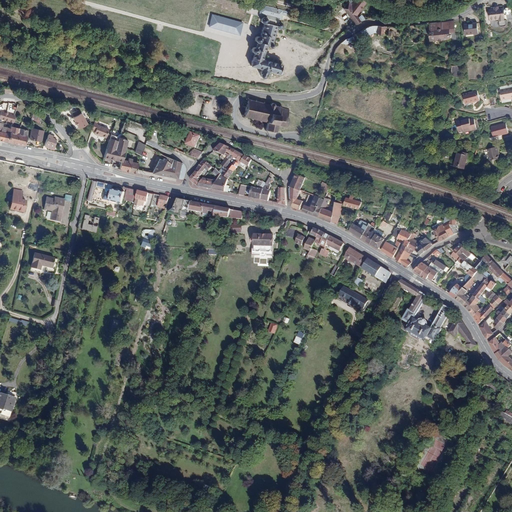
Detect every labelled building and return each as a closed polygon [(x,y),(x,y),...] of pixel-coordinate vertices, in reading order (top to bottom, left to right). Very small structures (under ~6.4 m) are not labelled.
[(360,20),(358,17),(356,15),(367,0),(349,0),(342,7),(355,23),(360,20)] [(287,11),(261,4),(258,13),(265,15),(279,18),(280,18),(282,14),(286,15),(287,11)] [(508,19),(505,19),(503,8),(498,8),(498,6),(493,6),(494,9),(491,9),(492,19),(498,18),(499,25),(500,25),(501,26),(502,26),(503,26),(506,25),(506,22),(508,19)] [(511,15),(509,7),(503,8),(505,19),(508,19),(511,18),(511,15)] [(243,23),(212,14),(208,27),(240,36),(243,23)] [(279,18),(265,15),(265,17),(266,17),(267,18),(267,19),(267,20),(267,21),(267,22),(275,24),(275,23),(275,22),(276,22),(277,21),(278,21),(279,18)] [(265,17),(264,16),(263,16),(262,17),(261,18),(260,19),(260,20),(260,21),(261,22),(262,23),(263,23),(259,35),(258,35),(257,35),(256,35),(255,36),(255,37),(254,37),(254,38),(254,39),(254,40),(255,41),(256,42),(255,46),(254,46),(253,46),(252,47),(251,47),(251,48),(251,49),(251,50),(251,51),(251,52),(252,52),(253,53),(249,66),(260,68),(258,73),(259,74),(259,75),(259,76),(260,77),(261,78),(262,78),(263,78),(263,77),(264,77),(265,76),(266,76),(267,71),(279,74),(281,64),(262,58),(266,45),(268,46),(269,47),(270,47),(271,47),(272,47),(272,46),(273,45),(273,44),(272,44),(272,43),(276,28),(277,28),(278,28),(279,28),(280,28),(280,27),(281,26),(282,25),(282,24),(281,23),(281,22),(280,22),(280,21),(279,21),(278,21),(277,21),(276,22),(275,22),(275,23),(275,24),(267,22),(267,21),(267,20),(267,19),(267,18),(266,17),(265,17)] [(453,21),(430,23),(432,40),(438,39),(450,38),(449,32),(454,31),(453,21)] [(464,24),(465,34),(478,32),(477,23),(464,24)] [(383,29),(385,29),(385,26),(376,25),(371,25),(367,26),(360,31),(364,36),(367,35),(373,32),(382,34),(383,29)] [(345,44),(350,42),(349,41),(354,39),(352,36),(348,38),(345,39),(340,43),(345,44)] [(459,65),(451,65),(451,69),(451,74),(459,77),(459,65)] [(511,87),(499,90),(501,100),(511,97),(511,87)] [(480,99),(478,90),(463,93),(465,102),(474,100),(474,101),(480,99)] [(247,98),(243,116),(266,121),(265,128),(275,131),(277,124),(282,125),(283,125),(284,125),(285,124),(286,124),(286,123),(287,122),(288,121),(288,120),(288,119),(288,118),(287,117),(287,116),(286,115),(287,110),(288,108),(273,105),(274,102),(269,101),(269,103),(247,98)] [(86,123),(78,108),(71,112),(73,116),(71,117),(78,127),(86,123)] [(13,123),(15,115),(6,112),(4,120),(13,123)] [(470,120),(469,118),(461,121),(461,120),(456,121),(458,132),(472,128),(472,130),(477,128),(474,119),(470,120)] [(97,124),(97,123),(94,121),(90,129),(94,131),(93,133),(98,135),(98,134),(105,137),(108,129),(97,124)] [(506,122),(491,126),(493,136),(508,132),(506,122)] [(16,143),(19,128),(11,126),(11,128),(7,141),(16,143)] [(28,130),(19,128),(16,143),(24,145),(25,145),(28,130)] [(40,141),(43,130),(32,128),(29,138),(40,141)] [(186,143),(195,147),(200,135),(191,132),(186,143)] [(44,146),(52,148),(55,139),(51,137),(52,135),(48,134),(44,146)] [(126,147),(128,140),(111,134),(106,147),(103,157),(121,161),(122,161),(122,159),(126,147)] [(136,141),(131,152),(138,155),(143,144),(136,141)] [(227,152),(233,155),(236,151),(228,146),(221,143),(214,150),(225,155),(227,156),(228,157),(229,155),(226,153),(227,152)] [(491,160),(499,157),(496,146),(487,148),(491,160)] [(198,159),(203,153),(195,148),(193,152),(192,151),(189,155),(198,159)] [(245,156),(236,151),(233,155),(233,156),(237,159),(232,164),(237,167),(239,164),(241,162),(241,161),(245,156)] [(468,153),(463,152),(462,154),(458,153),(455,165),(465,167),(468,153)] [(172,159),(161,154),(159,158),(162,159),(163,158),(170,163),(172,159)] [(230,162),(227,156),(221,164),(226,168),(222,173),(228,178),(233,172),(227,166),(230,162)] [(241,162),(245,164),(249,166),(252,160),(245,156),(241,161),(241,162)] [(136,173),(136,169),(138,162),(131,161),(132,159),(128,158),(128,160),(122,159),(122,161),(121,161),(119,166),(118,169),(136,173)] [(163,158),(162,159),(159,158),(151,172),(181,179),(183,176),(185,170),(185,168),(184,167),(184,166),(183,165),(183,164),(182,163),(181,162),(179,162),(172,159),(170,163),(163,158)] [(201,162),(195,170),(196,171),(201,174),(206,169),(209,171),(212,167),(208,162),(204,159),(201,162)] [(227,166),(233,172),(237,167),(232,164),(230,162),(227,166)] [(216,168),(212,172),(218,177),(220,175),(221,173),(216,168)] [(199,186),(202,180),(199,178),(201,174),(196,171),(190,178),(191,181),(198,186),(199,186)] [(291,186),(301,189),(305,177),(296,173),(291,186)] [(213,189),(229,192),(230,186),(226,185),(228,179),(220,175),(218,177),(216,180),(213,189)] [(199,186),(213,189),(216,180),(204,178),(202,180),(199,186)] [(322,183),(321,185),(320,189),(327,192),(330,185),(323,181),(322,183)] [(88,202),(108,206),(109,202),(112,189),(113,185),(97,182),(94,195),(89,194),(88,202)] [(290,188),(290,196),(297,198),(301,189),(291,186),(290,188)] [(250,197),(261,199),(263,189),(252,187),(250,197)] [(286,205),(285,188),(280,187),(278,203),(286,205)] [(127,196),(136,198),(138,190),(129,188),(127,196)] [(22,191),(13,189),(9,209),(23,212),(26,200),(21,199),(22,191)] [(122,204),(124,192),(112,189),(109,202),(122,204)] [(271,190),(269,190),(263,189),(261,199),(268,200),(271,190)] [(149,193),(138,190),(136,198),(134,206),(135,206),(140,207),(141,201),(144,202),(145,201),(147,201),(149,193)] [(332,221),(337,224),(342,208),(341,207),(342,204),(359,208),(362,202),(355,199),(353,199),(354,195),(350,194),(349,198),(346,197),(344,202),(338,200),(337,202),(335,202),(333,211),(332,221)] [(158,206),(166,208),(169,197),(160,195),(158,206)] [(311,207),(305,204),(303,210),(318,216),(324,199),(316,195),(311,207)] [(49,219),(57,221),(58,217),(61,217),(65,199),(54,197),(54,198),(46,196),(43,209),(51,211),(49,219)] [(300,209),(303,201),(297,198),(290,196),(291,206),(300,209)] [(325,197),(324,199),(318,216),(332,221),(333,211),(326,209),(329,199),(325,197)] [(178,199),(174,209),(170,212),(188,216),(189,215),(190,210),(191,201),(178,199)] [(191,201),(190,210),(204,213),(204,210),(215,212),(216,206),(191,201)] [(232,213),(232,218),(242,219),(243,212),(231,209),(216,206),(215,212),(214,216),(229,218),(230,213),(232,213)] [(80,214),(77,229),(95,233),(98,218),(80,214)] [(449,235),(459,231),(456,224),(456,217),(449,216),(449,220),(445,222),(444,221),(443,221),(443,223),(449,235)] [(362,237),(369,223),(365,221),(361,227),(353,223),(350,230),(362,237)] [(366,240),(371,233),(368,232),(372,225),(371,225),(369,223),(362,237),(366,240)] [(439,241),(449,235),(443,223),(438,226),(437,224),(435,225),(436,227),(432,228),(439,241)] [(396,227),(392,235),(397,237),(401,230),(396,227)] [(317,238),(321,230),(314,228),(311,234),(317,238)] [(376,233),(383,238),(386,233),(379,228),(376,233)] [(408,240),(412,233),(402,229),(401,230),(397,237),(403,240),(403,238),(405,239),(404,243),(408,246),(411,241),(408,240)] [(316,240),(315,242),(325,247),(327,244),(331,236),(321,230),(317,238),(316,240)] [(372,230),(371,233),(366,240),(370,242),(376,233),(376,232),(372,230)] [(141,239),(143,239),(150,241),(153,241),(155,233),(144,231),(143,232),(141,239)] [(415,250),(416,249),(421,244),(413,240),(416,233),(413,232),(412,233),(408,240),(411,241),(408,246),(411,247),(414,249),(415,250)] [(376,233),(370,242),(379,248),(384,238),(383,238),(376,233)] [(273,235),(254,235),(254,238),(254,254),(273,255),(273,235)] [(344,244),(331,236),(327,244),(340,251),(344,244)] [(315,242),(316,240),(309,237),(304,248),(310,251),(311,251),(312,248),(314,244),(315,242)] [(424,242),(421,245),(426,250),(433,244),(427,237),(424,239),(423,238),(421,240),(423,242),(424,242)] [(254,254),(254,238),(250,238),(250,258),(273,259),(273,255),(254,254)] [(401,243),(397,241),(395,246),(386,241),(382,250),(393,257),(401,243)] [(409,252),(410,250),(411,247),(408,246),(404,243),(403,243),(401,248),(409,252)] [(468,257),(471,253),(465,247),(460,243),(457,247),(468,257)] [(420,254),(426,250),(421,245),(421,244),(416,249),(420,254)] [(368,258),(350,247),(345,257),(363,268),(368,258)] [(451,248),(460,256),(465,260),(468,257),(457,247),(455,248),(453,247),(451,248)] [(310,255),(315,257),(318,251),(312,248),(311,251),(310,251),(309,255),(310,255)] [(408,266),(412,262),(406,259),(409,255),(410,253),(409,252),(401,248),(396,258),(408,266)] [(511,260),(511,252),(509,251),(501,260),(506,267),(511,260)] [(41,265),(52,268),(54,257),(34,252),(30,267),(40,270),(41,265)] [(487,254),(481,262),(477,266),(475,268),(477,270),(479,272),(486,264),(489,267),(494,262),(487,254)] [(472,276),(473,276),(477,270),(475,268),(465,260),(460,256),(455,263),(453,265),(457,268),(459,266),(468,272),(468,273),(472,276)] [(363,268),(376,276),(382,267),(368,258),(363,268)] [(413,270),(421,275),(428,266),(431,262),(429,260),(426,264),(422,262),(413,270)] [(436,260),(434,263),(445,270),(447,266),(436,260)] [(500,276),(504,273),(494,262),(489,267),(499,278),(498,279),(502,283),(505,280),(500,276)] [(336,265),(335,266),(331,274),(335,276),(336,274),(340,267),(336,265)] [(438,272),(428,266),(421,275),(426,278),(428,275),(434,278),(438,272)] [(376,276),(387,283),(391,273),(382,267),(376,276)] [(480,279),(484,275),(483,274),(479,272),(477,270),(473,276),(479,281),(480,279)] [(511,280),(504,273),(500,276),(505,280),(508,284),(511,287),(511,280)] [(473,294),(473,295),(478,299),(480,296),(485,289),(491,280),(487,277),(484,275),(480,279),(483,282),(475,293),(473,294)] [(354,283),(358,286),(362,280),(357,277),(354,283)] [(414,318),(427,296),(421,292),(419,289),(403,279),(396,284),(417,296),(409,310),(408,309),(402,319),(409,323),(406,330),(434,346),(437,341),(435,340),(442,328),(441,328),(451,309),(444,305),(432,328),(427,325),(427,323),(426,321),(425,320),(423,319),(421,319),(418,320),(414,318)] [(457,294),(455,297),(460,300),(464,304),(469,297),(464,295),(466,293),(467,291),(467,290),(474,282),(470,279),(463,287),(461,289),(459,291),(457,294)] [(496,284),(491,280),(485,289),(490,292),(491,290),(496,284)] [(452,290),(449,293),(455,297),(457,294),(459,291),(461,289),(463,287),(461,286),(457,283),(452,290)] [(510,292),(511,290),(511,289),(511,287),(508,284),(503,290),(507,295),(510,292)] [(363,308),(366,303),(368,300),(344,287),(339,295),(348,300),(348,302),(352,305),(355,303),(363,308)] [(490,300),(495,294),(491,290),(490,292),(487,297),(490,300)] [(473,295),(473,294),(472,293),(471,293),(470,295),(469,297),(464,304),(470,311),(476,304),(477,303),(473,300),(474,299),(471,297),(473,295)] [(493,298),(499,303),(502,300),(496,294),(493,298)] [(363,313),(368,304),(366,303),(363,308),(355,303),(352,305),(348,302),(348,300),(339,295),(337,298),(363,313)] [(491,302),(495,306),(496,306),(499,303),(493,298),(490,301),(491,302)] [(506,307),(504,309),(511,314),(511,311),(511,307),(504,302),(503,303),(506,307)] [(473,315),(478,323),(483,319),(488,314),(493,309),(489,304),(488,303),(487,304),(488,306),(485,309),(482,307),(480,309),(473,315)] [(480,309),(476,304),(470,311),(473,315),(480,309)] [(497,309),(507,318),(511,314),(504,309),(501,305),(497,309)] [(497,317),(504,323),(507,318),(497,309),(495,312),(499,315),(497,317)] [(8,321),(27,326),(28,321),(22,319),(21,320),(10,317),(8,321)] [(461,320),(459,317),(458,317),(449,332),(455,337),(458,332),(467,342),(465,344),(471,350),(477,346),(477,345),(473,339),(474,339),(463,323),(461,320)] [(497,317),(494,320),(500,326),(504,323),(497,317)] [(497,330),(500,326),(494,320),(491,324),(497,330)] [(493,333),(486,321),(480,327),(487,339),(493,334),(493,333)] [(270,322),(268,332),(275,334),(278,324),(270,322)] [(297,336),(294,342),(300,344),(303,339),(297,336)] [(495,353),(509,343),(504,337),(499,340),(496,342),(493,338),(488,342),(495,353)] [(511,344),(509,343),(495,353),(499,360),(511,369),(511,359),(509,356),(511,352),(508,348),(511,344)] [(9,395),(0,392),(0,409),(1,410),(2,409),(11,412),(13,405),(12,405),(14,398),(8,396),(9,395)] [(494,422),(511,431),(511,428),(511,414),(505,411),(504,414),(497,410),(495,412),(498,414),(494,422)]
